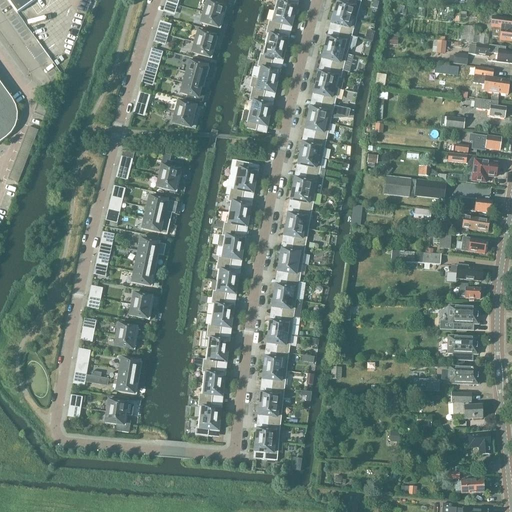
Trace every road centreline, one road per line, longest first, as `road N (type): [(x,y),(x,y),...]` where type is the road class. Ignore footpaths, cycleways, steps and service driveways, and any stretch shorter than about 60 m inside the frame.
road 1 (residential): [(156,0),(77,294),(55,433),(66,441),(191,452)]
road 2 (residential): [(317,0),(274,179),(237,443),(226,454),(191,452)]
road 3 (tertiary): [(511,509),(495,313),(507,215)]
